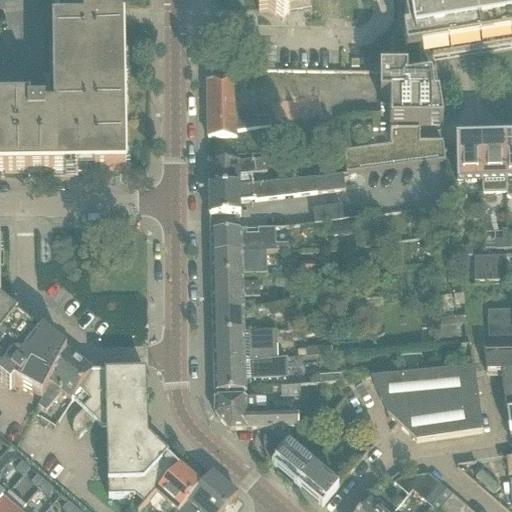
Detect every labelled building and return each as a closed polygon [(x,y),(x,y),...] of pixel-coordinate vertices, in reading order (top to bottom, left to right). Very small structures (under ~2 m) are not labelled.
[(0,174),(64,174),(64,170),(75,169),(75,178),(78,178),(93,177),(93,173),(125,172),(125,170),(121,170),(121,159),(125,159),(123,87),(120,87),(119,76),(123,76),(123,74),(119,74),(119,63),(123,63),(122,26),(121,26),(121,12),(117,13),(114,0),(51,0),(58,27),(53,27),(54,64),(58,64),(58,75),(54,75),(54,78),(58,78),(58,88),(54,88),(55,115),(45,115),(45,110),(28,110),(28,105),(0,105),(0,174)] [(255,0),(258,14),(267,13),(282,23),(289,14),(311,10),(309,0),(255,0)] [(511,0),(412,0),(402,2),(407,34),(411,54),(417,53),(446,48),(449,48),(461,46),(462,53),(481,50),(480,43),(492,41),(493,48),(511,44),(511,38),(511,37),(511,0)] [(379,101),(390,101),(390,127),(430,127),(430,112),(440,112),(438,99),(434,100),(431,80),(425,81),(424,73),(418,73),(379,73),(379,101)] [(215,84),(206,84),(208,140),(236,139),(236,136),(258,132),(255,117),(236,120),(236,119),(235,83),(215,84)] [(324,96),(272,99),(275,138),(327,135),(324,96)] [(371,116),(371,132),(380,131),(380,115),(371,116)] [(269,118),(257,120),(259,130),(271,128),(269,118)] [(343,154),(346,176),(445,163),(442,144),(420,144),(419,131),(390,131),(390,148),(343,154)] [(480,143),(482,183),(482,196),(506,196),(505,142),(480,143)] [(456,184),(482,183),(480,143),(455,144),(456,184)] [(238,163),(208,164),(209,191),(239,190),(239,188),(239,178),(267,174),(265,161),(253,162),(238,163)] [(343,177),(314,180),(315,196),(344,192),(343,177)] [(314,180),(312,180),(239,188),(239,190),(209,191),(210,233),(240,232),(239,205),(315,196),(314,180)] [(342,208),(312,211),(314,226),(320,225),(343,223),(342,208)] [(343,223),(327,225),(329,238),(358,234),(356,221),(343,223)] [(240,232),(210,233),(211,257),(267,255),(288,254),(288,247),(275,247),(274,231),(240,232)] [(507,242),(495,243),(496,252),(508,251),(507,242)] [(437,243),(425,245),(426,257),(438,256),(437,243)] [(472,249),(459,250),(459,259),(472,258),(472,249)] [(211,278),(243,278),(268,277),(267,255),(211,257),(211,278)] [(506,259),(473,260),(474,284),(506,283),(506,259)] [(313,264),(301,264),(301,274),(314,274),(313,264)] [(243,278),(211,278),(212,308),(243,307),(243,299),(260,298),(259,285),(243,285),(243,278)] [(0,370),(3,373),(0,376),(0,385),(8,392),(13,387),(40,401),(64,356),(63,356),(65,354),(42,336),(40,338),(16,319),(0,305),(0,370)] [(212,308),(213,337),(244,336),(243,307),(212,308)] [(511,312),(487,314),(488,340),(511,338),(511,312)] [(244,336),(213,337),(214,366),(245,365),(276,363),(276,349),(272,349),(272,336),(276,335),(275,333),(244,335),(244,336)] [(510,440),(511,439),(511,343),(482,344),(486,376),(501,376),(510,440)] [(322,349),(305,351),(306,359),(322,358),(322,349)] [(92,377),(65,354),(63,356),(64,356),(40,401),(42,402),(39,408),(46,414),(61,395),(72,404),(72,403),(92,377)] [(245,365),(214,366),(214,396),(234,395),(246,395),(245,384),(253,382),(284,382),(286,382),(286,373),(286,362),(245,365)] [(387,418),(416,445),(482,435),(474,371),(370,381),(387,418)] [(141,511),(156,495),(156,496),(179,469),(148,440),(147,430),(143,430),(142,422),(147,421),(146,375),(92,377),(72,403),(82,413),(75,420),(73,423),(73,424),(72,427),(72,428),(72,431),(72,432),(72,434),(73,435),(73,436),(75,439),(76,441),(78,442),(78,441),(94,424),(102,431),(121,431),(122,441),(106,441),(108,500),(133,500),(143,508),(139,511),(141,511)] [(344,376),(319,378),(320,386),(335,385),(335,383),(345,383),(344,376)] [(282,397),(301,397),(301,385),(282,386),(282,397)] [(215,412),(215,415),(217,421),(228,432),(229,432),(269,431),(269,432),(292,431),(292,430),(299,430),(306,423),(306,416),(299,416),(299,415),(266,416),(266,411),(257,411),(256,399),(235,400),(215,401),(215,412)] [(348,427),(348,428),(354,421),(345,401),(333,415),(348,427)] [(348,427),(344,431),(355,440),(361,434),(354,421),(348,428),(348,427)] [(272,466),(273,467),(287,449),(289,448),(291,445),(292,431),(269,432),(269,435),(267,435),(266,435),(265,437),(264,438),(264,440),(263,442),(263,444),(263,446),(263,448),(263,450),(264,452),(264,454),(265,456),(266,458),(267,459),(270,463),(272,465),(272,466)] [(273,467),(298,488),(314,469),(289,448),(287,449),(273,467)] [(16,472),(20,476),(23,478),(29,472),(29,471),(21,464),(15,472),(16,472)] [(156,495),(147,505),(151,508),(155,511),(183,511),(202,490),(179,469),(156,496),(156,495)] [(314,469),(298,488),(322,509),(338,489),(314,469)] [(426,477),(412,493),(425,504),(440,486),(428,476),(426,477)] [(44,485),(45,485),(37,478),(31,485),(32,486),(39,492),(44,485)] [(224,511),(237,498),(213,478),(202,490),(183,511),(224,511)] [(45,485),(44,485),(39,492),(40,493),(46,499),(52,492),(53,491),(45,485)] [(446,491),(431,509),(434,511),(460,511),(465,507),(446,491)] [(0,511),(22,511),(25,508),(9,494),(6,497),(0,503),(0,511)]
